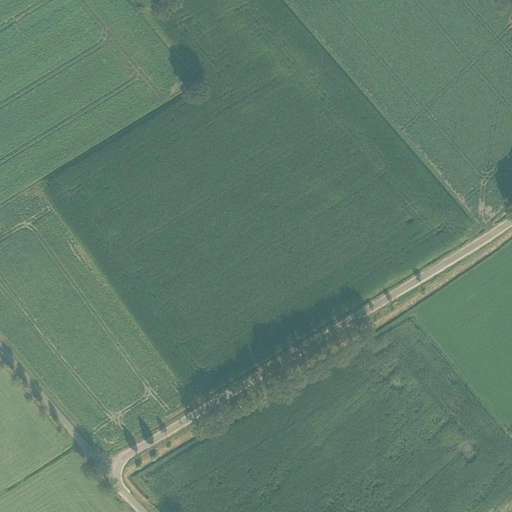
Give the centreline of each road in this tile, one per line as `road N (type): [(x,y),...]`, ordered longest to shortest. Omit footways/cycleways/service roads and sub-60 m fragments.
road 1 (unclassified): [(104,469),(511,219)]
road 2 (unclassified): [(104,469),(0,350)]
